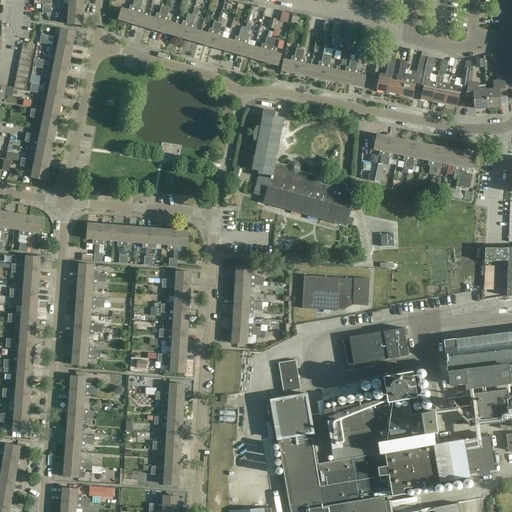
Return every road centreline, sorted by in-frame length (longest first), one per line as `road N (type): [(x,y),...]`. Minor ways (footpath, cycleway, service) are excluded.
road 1 (residential): [(194,511),(212,219),(65,201)]
road 2 (residential): [(511,124),(464,129),(280,92),(243,95),(96,41)]
road 3 (residential): [(41,511),(65,201)]
road 4 (residential): [(65,201),(96,41)]
road 5 (unknown): [(312,341),(313,365),(333,377),(426,354)]
road 6 (residential): [(505,39),(474,49),(408,36),(378,19)]
